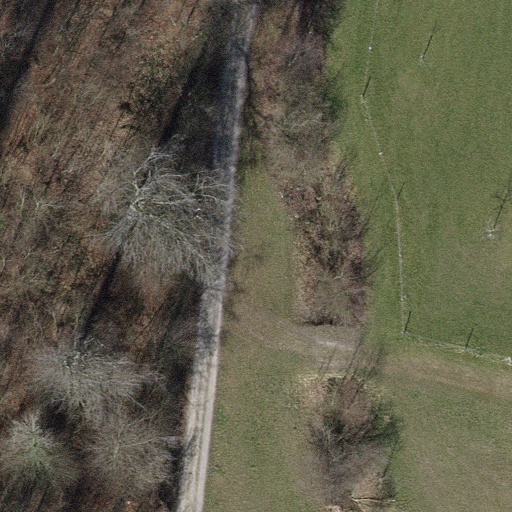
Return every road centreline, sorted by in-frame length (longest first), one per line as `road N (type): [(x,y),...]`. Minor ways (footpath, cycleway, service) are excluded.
road 1 (track): [(187,511),(273,0)]
road 2 (track): [(511,390),(215,322)]
